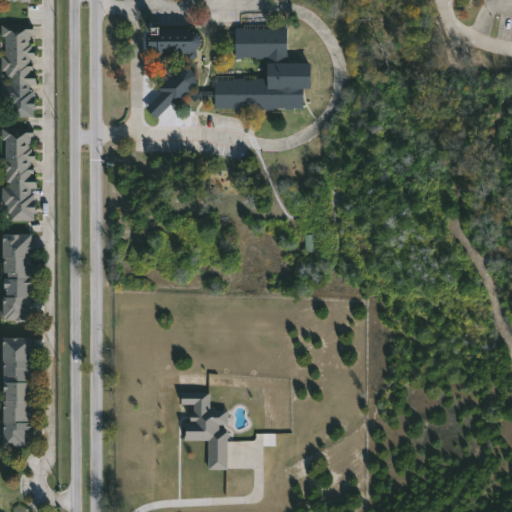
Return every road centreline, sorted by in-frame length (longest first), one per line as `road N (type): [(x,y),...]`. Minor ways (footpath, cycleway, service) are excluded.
road 1 (secondary): [(96,511),(94,0)]
road 2 (secondary): [(73,0),(73,511)]
road 3 (residential): [(48,0),(48,450),(38,481),(56,499)]
